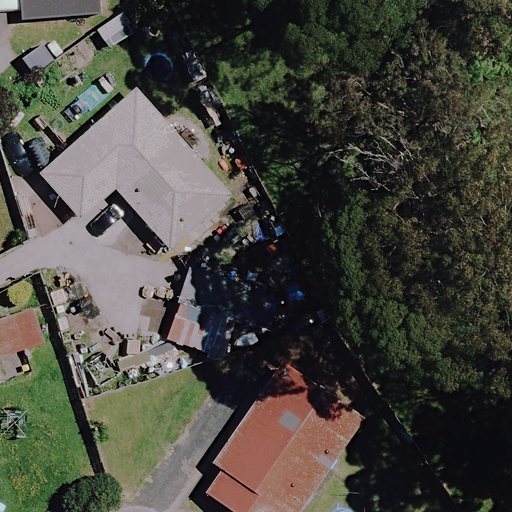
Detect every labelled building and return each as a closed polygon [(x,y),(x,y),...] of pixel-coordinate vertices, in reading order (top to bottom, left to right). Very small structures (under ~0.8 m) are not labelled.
[(16,0),(16,18),(90,20),(90,0),(16,0)] [(227,198),(132,92),(36,177),(77,223),(111,192),(165,253),(227,198)] [(188,261),(171,306),(269,342),(286,297),(188,261)] [(0,359),(41,347),(29,307),(0,316),(0,359)] [(222,510),(225,511),(298,511),(354,424),(269,371),(193,492),(222,510)]
